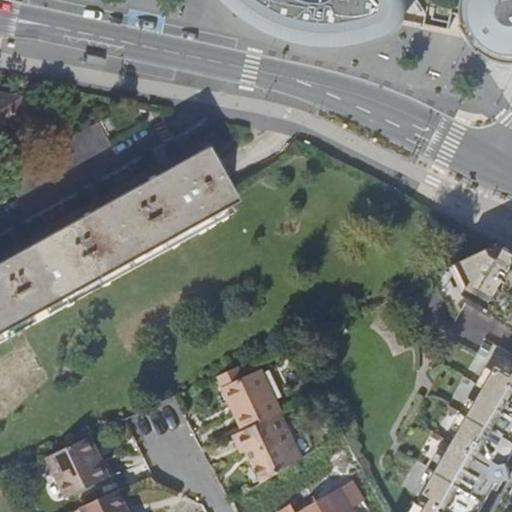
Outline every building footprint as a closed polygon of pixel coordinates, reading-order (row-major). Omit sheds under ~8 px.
[(403,8),(403,7),(403,4),(402,0),(231,0),(236,4),(249,14),(261,22),(267,26),(276,30),(284,32),(293,35),(300,36),(309,38),(315,39),(327,41),(334,41),(342,40),(352,39),(358,38),(364,37),(370,35),(375,34),(380,33),(386,30),(391,27),(395,25),(398,21),(401,17),(402,12),(403,8)] [(482,51),(486,56),(489,58),(493,60),(496,61),(500,62),(504,63),(507,63),(511,64),(511,63),(511,0),(417,0),(424,11),(426,14),(424,25),(434,26),(449,29),(452,13),(463,14),(465,24),(462,25),(480,52),(482,51)] [(107,59),(88,54),(86,62),(105,67),(107,59)] [(16,99),(0,95),(0,139),(8,141),(16,99)] [(98,123),(6,174),(18,198),(111,146),(98,123)] [(199,151),(0,261),(0,342),(233,213),(199,151)] [(498,241),(433,273),(438,284),(454,320),(465,302),(466,302),(511,328),(511,249),(507,247),(498,241)] [(217,375),(223,387),(244,377),(238,365),(217,375)] [(474,511),(475,511),(479,511),(498,479),(501,480),(508,478),(510,474),(508,466),(506,465),(503,463),(506,457),(510,458),(511,454),(511,373),(511,375),(495,365),(475,400),(484,405),(466,434),(458,430),(444,456),(452,460),(434,489),(427,486),(411,511),(474,511)] [(243,430),(279,413),(281,412),(261,369),(244,377),(222,387),(243,430)] [(243,430),(234,434),(243,451),(247,449),(263,483),(301,459),(279,413),(243,430)] [(87,437),(48,455),(68,497),(111,476),(104,460),(100,462),(87,437)] [(342,511),(351,507),(340,488),(300,511),(342,511)] [(130,511),(119,489),(83,506),(85,511),(130,511)]
